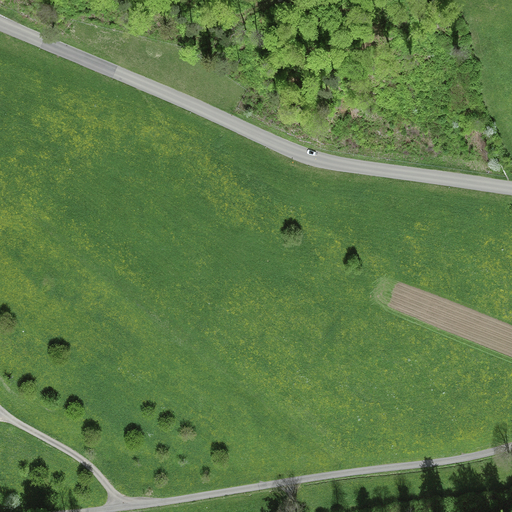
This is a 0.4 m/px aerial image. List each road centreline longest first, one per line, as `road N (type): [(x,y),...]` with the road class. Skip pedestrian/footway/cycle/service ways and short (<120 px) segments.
road 1 (tertiary): [(0,23),(305,155),(511,189)]
road 2 (residential): [(75,511),(511,445)]
